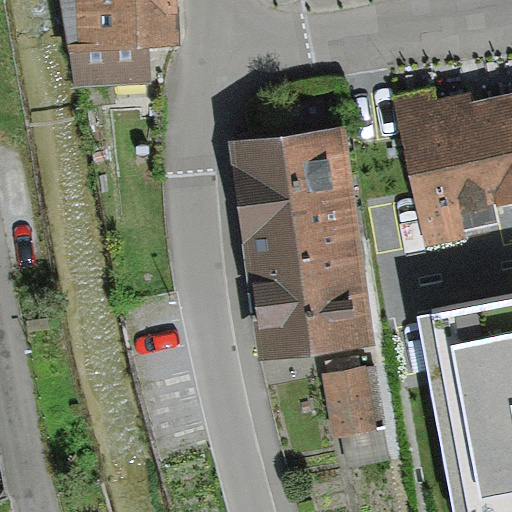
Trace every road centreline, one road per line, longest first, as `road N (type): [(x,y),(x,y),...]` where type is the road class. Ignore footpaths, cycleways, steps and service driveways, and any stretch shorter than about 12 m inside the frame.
road 1 (residential): [(256,511),(210,335),(194,174),(210,40)]
road 2 (residential): [(511,2),(262,40),(210,40)]
road 3 (residential): [(0,295),(39,511)]
